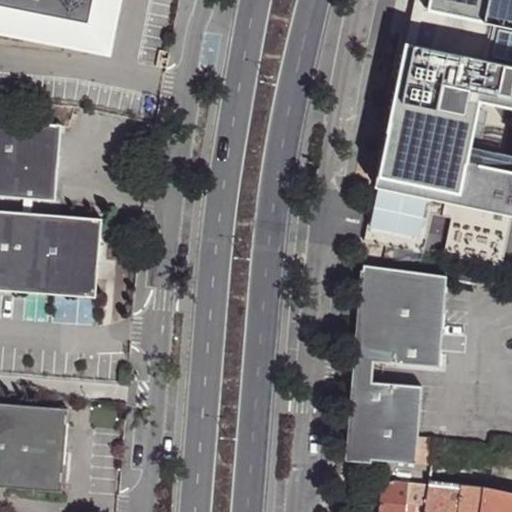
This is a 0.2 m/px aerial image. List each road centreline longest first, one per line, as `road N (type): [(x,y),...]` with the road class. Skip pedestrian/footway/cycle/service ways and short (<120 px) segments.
road 1 (secondary): [(245,511),(269,228),(317,0)]
road 2 (secondary): [(252,0),(215,216),(195,511)]
